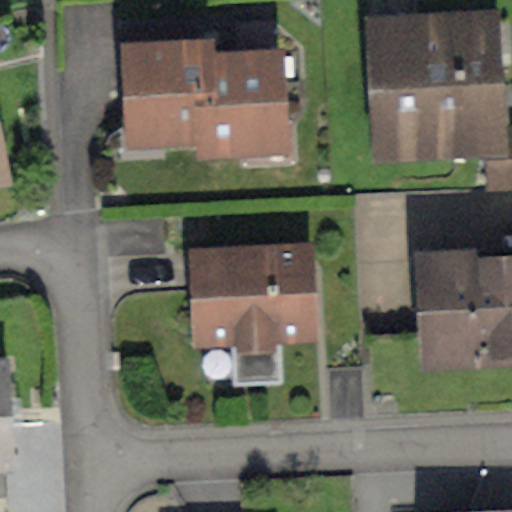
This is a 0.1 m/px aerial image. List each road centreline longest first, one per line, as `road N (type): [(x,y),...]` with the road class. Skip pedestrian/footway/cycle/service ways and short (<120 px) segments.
road 1 (residential): [(511,457),(98,473)]
road 2 (residential): [(98,473),(83,275),(61,253),(0,262)]
